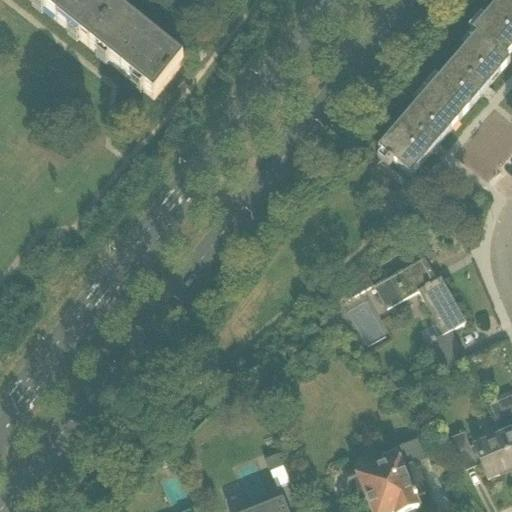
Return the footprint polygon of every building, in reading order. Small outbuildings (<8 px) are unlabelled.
[(26,0),(154,102),(184,65),(183,64),(182,65),(101,0),(26,0)] [(511,0),(502,0),(473,34),(477,37),(505,62),(506,61),(511,53),(511,0)] [(484,100),(491,92),(489,90),(510,64),(506,61),(505,62),(477,37),(428,95),(460,122),(482,98),(484,100)] [(435,156),(441,148),(439,146),(460,122),(428,95),(378,152),(389,161),(386,166),(389,169),(393,164),(411,180),(432,155),(435,156)] [(426,348),(444,378),(468,364),(452,334),(466,326),(441,281),(437,283),(425,261),(374,289),(387,313),(418,295),(443,338),(435,342),(434,340),(431,342),(432,344),(426,348)] [(368,279),(350,295),(353,301),(374,288),(368,279)] [(511,412),(493,421),(500,438),(511,465),(511,412)] [(479,460),(488,482),(511,472),(511,465),(500,438),(471,450),(464,435),(451,440),(463,467),(479,460)] [(415,511),(419,510),(415,501),(426,496),(413,466),(433,458),(425,439),(396,450),(398,456),(383,462),(385,468),(348,483),(347,491),(352,501),(357,506),(367,502),(371,511),(415,511)] [(269,470),(285,464),(280,453),(265,459),(269,470)] [(287,511),(283,501),(256,511),(287,511)]
